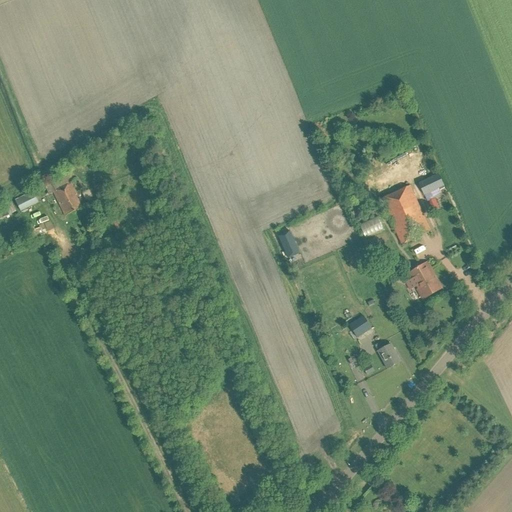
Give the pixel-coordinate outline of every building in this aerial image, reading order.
[(73,196),(75,195),(69,185),(53,193),(64,216),(80,208),(73,196)] [(382,199),(403,243),(431,230),(410,186),(382,199)] [(15,201),(21,212),(39,203),(33,192),(15,201)] [(0,219),(15,212),(11,203),(0,208),(0,219)] [(365,238),(384,230),(378,216),(359,224),(365,238)] [(118,232),(126,228),(120,217),(112,221),(118,232)] [(291,231),(279,235),(287,258),(299,254),(291,231)] [(388,231),(367,240),(370,247),(391,239),(388,231)] [(442,288),(433,272),(427,261),(405,274),(408,279),(411,278),(423,299),(442,288)] [(394,280),(404,275),(399,264),(389,268),(394,280)] [(349,325),(358,337),(372,327),(364,315),(349,325)] [(380,343),(375,345),(388,368),(400,361),(390,343),(383,347),(380,343)] [(371,365),(363,369),(367,376),(375,371),(371,365)]
